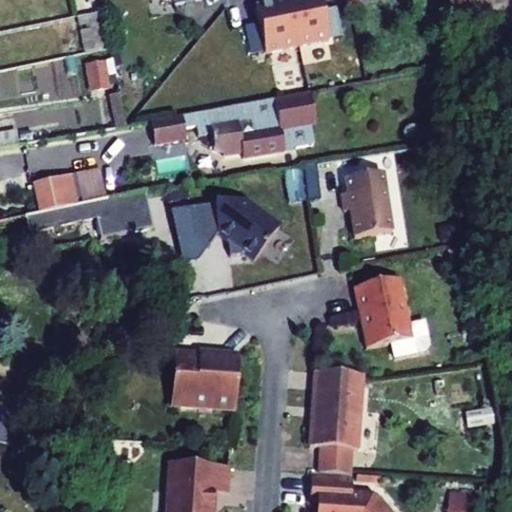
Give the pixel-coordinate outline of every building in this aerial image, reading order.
[(298,46),(327,40),(327,38),(341,35),(335,7),(321,10),(319,0),(296,0),(289,2),(298,46)] [(264,53),(298,46),(289,2),(275,4),(275,2),(254,7),(258,23),(244,26),(249,54),(263,51),(264,53)] [(104,11),(78,16),(87,53),(111,47),(104,11)] [(90,93),(114,90),(110,62),(85,66),(90,93)] [(227,108),(153,121),(157,144),(188,138),(186,128),(199,125),(200,135),(214,133),(216,148),(227,155),(244,152),(246,157),(287,150),(287,148),(317,143),(313,124),(318,124),(312,92),(285,97),(227,108)] [(15,134),(17,145),(43,141),(42,130),(15,134)] [(300,173),(285,175),(290,205),(305,202),(300,173)] [(351,197),(343,198),(345,215),(351,214),(356,241),(393,235),(383,174),(349,180),(351,197)] [(305,182),(308,204),(321,202),(317,180),(305,182)] [(77,208),(71,181),(35,189),(41,216),(77,208)] [(25,220),(29,237),(96,222),(100,243),(151,231),(143,194),(77,208),(41,216),(25,220)] [(194,208),(175,211),(187,264),(202,261),(212,247),(222,234),(232,241),(234,256),(249,254),(258,261),(283,226),(247,199),(194,208)] [(362,322),(410,321),(402,282),(355,292),(362,322)] [(370,339),(372,352),(392,348),(395,362),(432,355),(426,325),(412,328),(410,321),(362,322),(362,326),(373,333),(370,339)] [(432,355),(395,362),(399,378),(436,372),(432,355)] [(171,360),(167,413),(233,417),(236,361),(210,359),(210,362),(171,360)] [(363,381),(315,377),(312,411),(315,411),(314,421),(312,421),(309,452),(356,456),(363,381)] [(0,435),(0,448),(78,458),(79,442),(0,435)] [(168,489),(225,493),(226,473),(169,469),(168,489)] [(371,501),(350,499),(351,479),(311,477),(309,501),(374,505),(371,501)] [(165,511),(211,511),(212,499),(224,500),(225,493),(168,489),(165,511)] [(379,511),(374,505),(309,501),(309,506),(316,507),(315,511),(379,511)]
